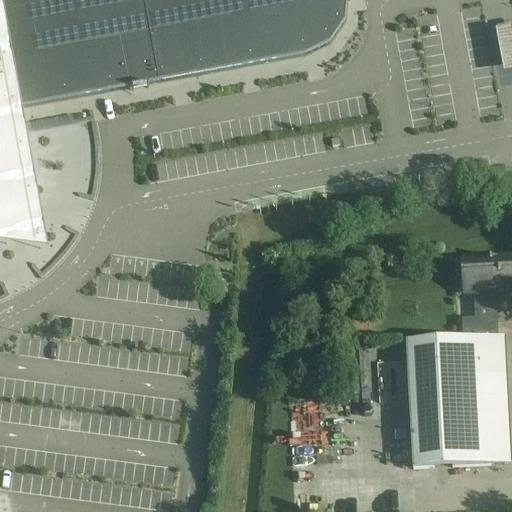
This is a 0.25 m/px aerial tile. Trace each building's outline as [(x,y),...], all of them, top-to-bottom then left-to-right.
[(0,0),(0,217),(5,217),(10,214),(12,209),(12,203),(9,198),(16,182),(19,164),(19,158),(18,152),(17,146),(16,137),(15,131),(11,111),(305,57),(329,45),(344,23),(346,0),(0,0)] [(511,27),(496,30),(504,73),(511,72),(511,27)] [(462,320),(463,342),(493,340),(490,294),(511,292),(511,259),(466,262),(468,294),(474,293),(475,320),(462,320)] [(406,345),(413,471),(505,466),(500,342),(493,343),(493,340),(463,342),(406,345)] [(313,405),(312,424),(307,424),(306,438),(335,440),(337,406),(313,405)]
